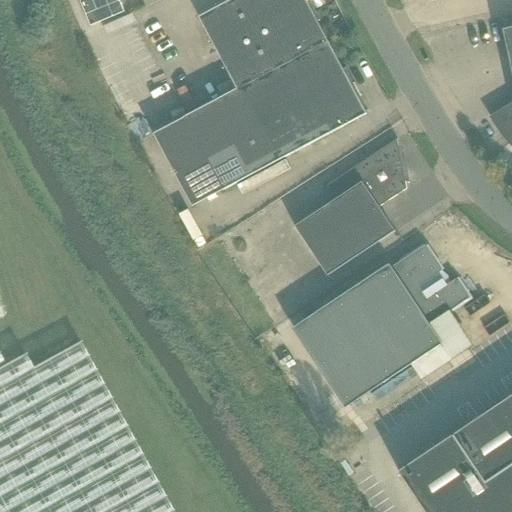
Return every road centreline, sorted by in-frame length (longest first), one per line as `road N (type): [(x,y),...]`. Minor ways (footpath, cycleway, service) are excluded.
road 1 (unclassified): [(511,227),(481,198),(425,118),(362,0)]
road 2 (unknown): [(511,353),(385,447),(386,466),(414,511)]
